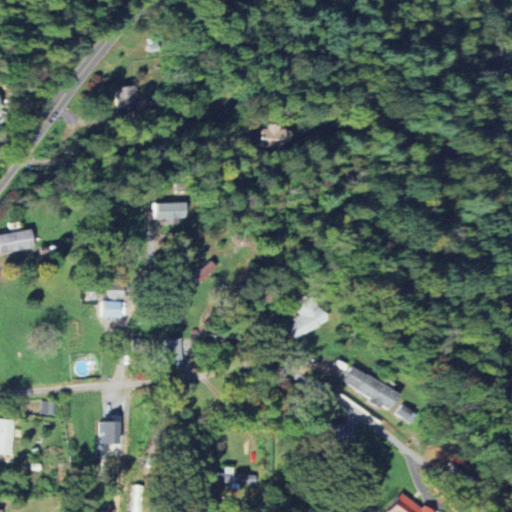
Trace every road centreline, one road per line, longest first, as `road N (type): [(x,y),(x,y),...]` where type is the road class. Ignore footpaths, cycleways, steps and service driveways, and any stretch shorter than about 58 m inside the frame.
road 1 (residential): [(0,393),(192,379),(237,364),(274,369),(306,381),(495,511)]
road 2 (residential): [(0,184),(107,40),(150,0)]
road 3 (residential): [(119,384),(148,252)]
